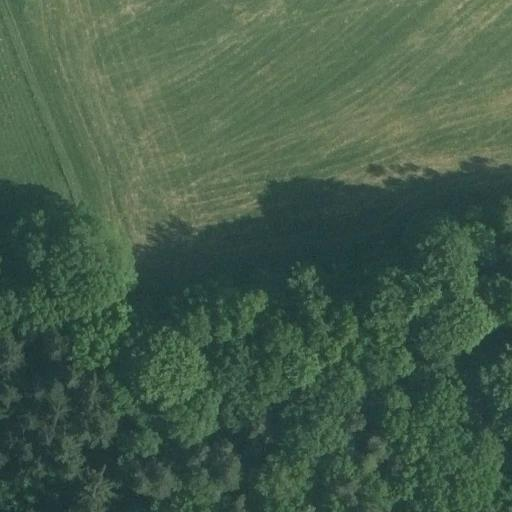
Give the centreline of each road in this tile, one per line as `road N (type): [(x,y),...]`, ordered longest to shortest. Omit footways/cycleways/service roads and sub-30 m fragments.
road 1 (track): [(118,287),(511,253)]
road 2 (track): [(134,325),(511,352)]
road 3 (track): [(118,287),(3,0)]
road 4 (unknown): [(0,316),(118,287)]
